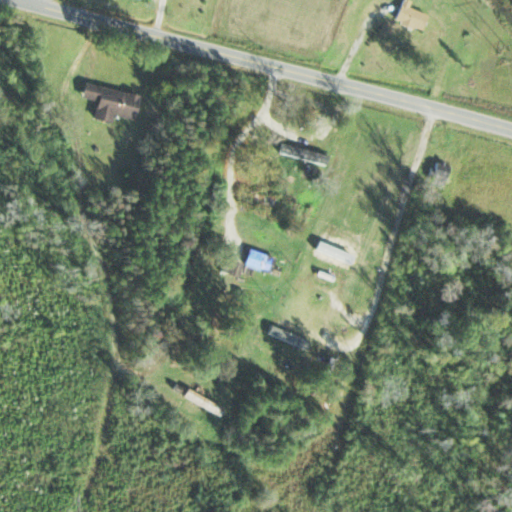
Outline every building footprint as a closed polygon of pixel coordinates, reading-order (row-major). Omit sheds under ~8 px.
[(409,7),(412,2),(406,0),(402,0),(394,19),(421,32),(428,16),(409,7)] [(133,120),(138,95),(83,83),(80,97),(96,101),(92,119),(110,123),(112,116),(133,120)] [(324,166),(327,156),(280,144),(277,154),(324,166)] [(451,168),(435,161),(428,179),(443,186),(451,168)] [(345,266),(352,245),(320,234),(313,256),(345,266)] [(268,274),(273,258),(248,249),(242,265),(268,274)] [(219,272),(236,279),(242,264),(225,258),(219,272)]
